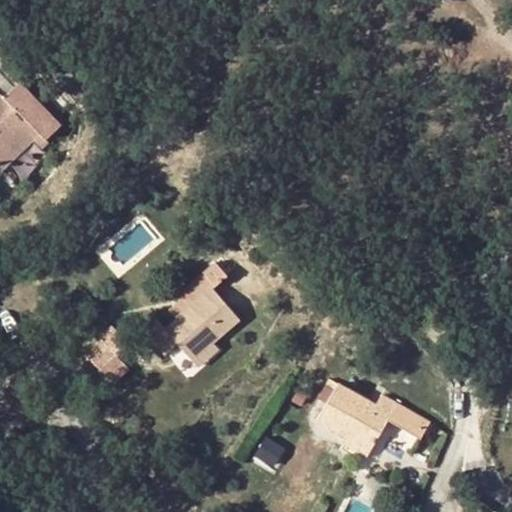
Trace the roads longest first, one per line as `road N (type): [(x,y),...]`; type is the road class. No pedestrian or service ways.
road 1 (residential): [(511,250),(472,292),(460,433),(431,511)]
road 2 (residential): [(112,511),(90,424),(0,395)]
